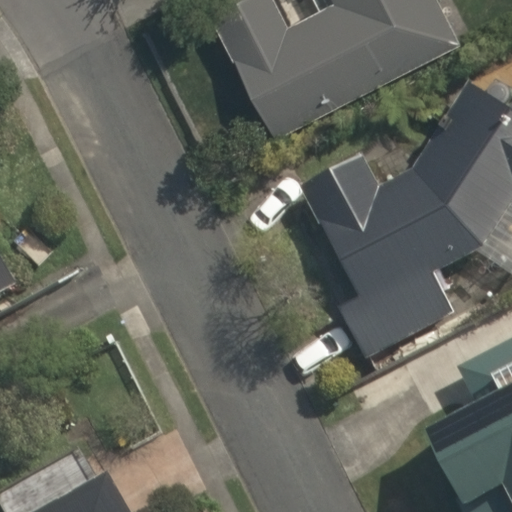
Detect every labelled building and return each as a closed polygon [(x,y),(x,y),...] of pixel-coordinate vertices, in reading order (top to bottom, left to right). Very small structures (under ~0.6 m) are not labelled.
[(239,0),(217,12),(281,136),(460,44),(438,0),(315,0),(319,8),(288,23),(275,0),(239,0)] [(342,312),(364,365),(460,326),(441,278),(485,260),(511,277),(511,110),(473,86),(418,173),(378,189),(367,161),(302,188),(351,308),(342,312)] [(0,302),(24,288),(0,246),(0,302)] [(511,511),(511,348),(463,375),(480,408),(428,436),(468,511),(511,511)] [(138,511),(119,477),(99,485),(84,453),(84,454),(4,498),(9,511),(138,511)]
